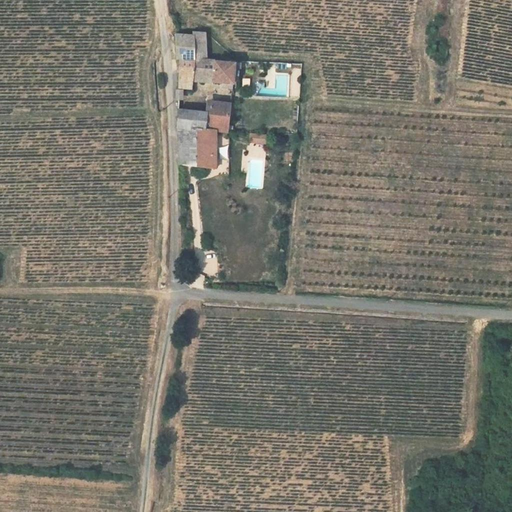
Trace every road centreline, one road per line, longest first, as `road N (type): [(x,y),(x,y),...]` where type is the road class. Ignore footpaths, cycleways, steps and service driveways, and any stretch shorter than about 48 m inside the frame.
road 1 (unclassified): [(176,295),(511,315)]
road 2 (residential): [(165,50),(176,295)]
road 3 (track): [(176,295),(143,511)]
road 4 (track): [(176,295),(0,289)]
